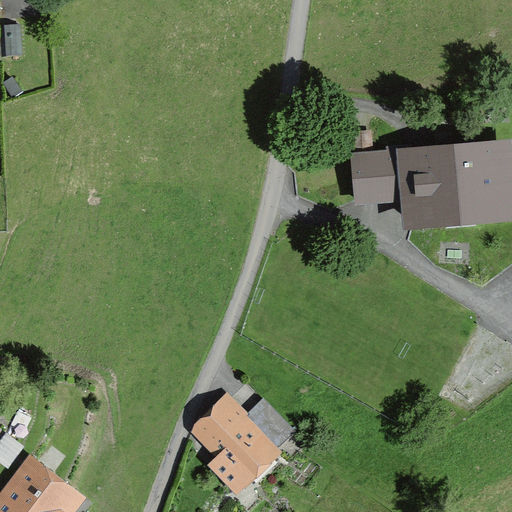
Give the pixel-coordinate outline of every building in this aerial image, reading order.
[(18,24),(0,25),(0,37),(1,56),(20,55),(18,24)] [(411,185),(414,219),(509,212),(504,147),(410,155),(409,148),(391,149),(392,155),(356,157),(359,190),(411,185)] [(246,476),(271,452),(250,430),(255,426),(227,398),(198,427),(223,452),(212,463),(238,490),(250,479),(246,476)] [(8,431),(0,441),(0,457),(11,466),(27,444),(8,431)] [(0,511),(54,511),(69,493),(30,463),(0,502),(0,511)]
